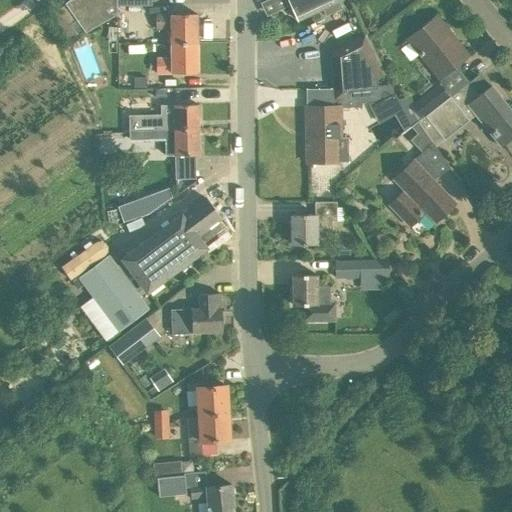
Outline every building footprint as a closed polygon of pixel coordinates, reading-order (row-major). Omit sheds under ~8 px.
[(68,0),(63,3),(65,5),(83,31),(116,13),(115,7),(151,6),(150,0),(68,0)] [(287,0),(297,22),(343,0),(287,0)] [(170,44),(197,43),(196,14),(155,14),(155,30),(170,29),(170,44)] [(436,79),(466,56),(435,16),(405,39),(436,79)] [(365,33),(328,51),(332,89),(335,89),(335,91),(347,90),(348,109),(379,106),(378,104),(396,96),(390,84),(378,85),(378,78),(385,74),(365,33)] [(197,43),(170,44),(170,57),(155,58),(155,74),(171,73),(197,73),(197,43)] [(146,77),(133,77),(133,88),(146,88),(146,77)] [(450,96),(439,82),(414,103),(410,98),(397,99),(405,115),(410,126),(410,127),(418,121),(450,96)] [(450,96),(418,121),(423,128),(435,146),(474,115),(499,147),(511,136),(511,114),(490,86),(478,95),(468,82),(450,96)] [(178,89),(144,90),(144,105),(178,104),(178,89)] [(148,133),(198,133),(197,104),(173,105),(173,121),(148,121),(148,133)] [(306,141),(305,141),(305,163),(336,163),(336,161),(348,161),(347,137),(340,137),(340,106),(306,107),(306,141)] [(372,119),(385,134),(400,120),(387,106),(372,119)] [(404,190),(389,205),(409,226),(424,211),(434,222),(454,203),(432,181),(437,177),(450,168),(435,146),(423,128),(417,134),(409,140),(421,152),(413,160),(393,179),(404,190)] [(198,133),(148,133),(148,139),(164,138),(164,143),(174,143),(174,155),(198,155),(198,133)] [(172,197),(168,188),(117,207),(123,222),(147,214),(172,197)] [(200,251),(203,248),(225,232),(226,226),(204,197),(122,259),(123,260),(116,265),(107,254),(76,277),(117,331),(148,307),(137,293),(144,287),(145,290),(185,260),(186,261),(191,258),(195,259),(200,255),(200,251)] [(291,245),(314,245),(314,231),(330,231),(330,221),(336,221),(335,202),(313,202),(313,215),(290,215),(291,245)] [(388,259),(334,260),(334,280),(388,279),(388,259)] [(315,275),(290,276),(291,306),(302,305),(302,321),(319,321),(334,321),(334,303),(330,303),(330,292),(331,292),(331,279),(326,279),(326,275),(319,275),(315,275)] [(199,308),(170,310),(171,334),(222,331),(221,308),(220,308),(219,293),(198,294),(199,308)] [(146,318),(108,346),(123,365),(160,336),(146,318)] [(164,373),(149,383),(157,395),(172,386),(164,373)] [(198,414),(227,413),(225,386),(197,387),(198,414)] [(143,439),(168,439),(167,410),(152,410),(153,423),(143,423),(143,439)] [(227,413),(198,414),(198,417),(186,417),(187,442),(229,440),(227,413)] [(181,474),(180,462),(168,463),(169,475),(181,474)] [(157,497),(184,494),(182,475),(155,478),(157,497)] [(207,511),(233,511),(231,484),(205,487),(205,486),(188,488),(189,499),(206,497),(207,511)]
